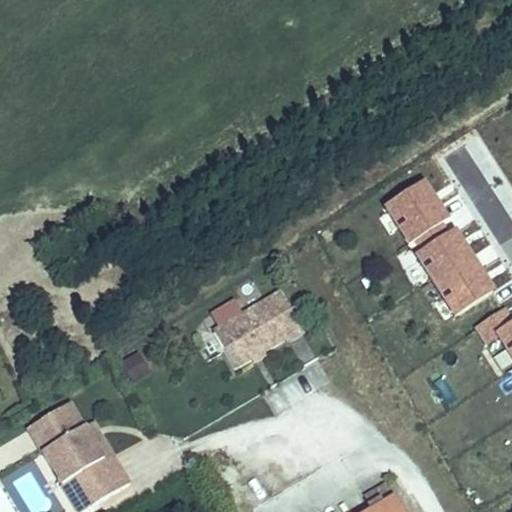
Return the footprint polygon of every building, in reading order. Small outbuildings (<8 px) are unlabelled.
[(240,317),(219,330),(213,335),(236,373),(301,332),(277,294),(240,317)] [(214,320),(219,330),(240,317),(234,307),(214,320)] [(149,374),(135,355),(120,366),(133,385),(149,374)] [(134,483),(116,453),(108,458),(88,428),(73,403),(32,430),(67,486),(80,478),(98,506),(134,483)] [(116,453),(97,422),(88,428),(108,458),(116,453)] [(262,511),(300,511),(356,478),(346,462),(262,511)] [(87,511),(98,506),(80,478),(67,486),(83,511),(87,511)] [(356,478),(300,511),(376,511),(370,500),(356,478)] [(405,511),(391,487),(370,500),(376,511),(405,511)] [(14,511),(3,488),(0,489),(0,511),(14,511)]
